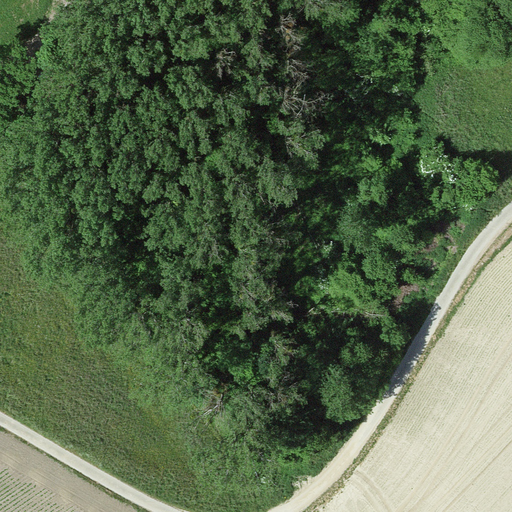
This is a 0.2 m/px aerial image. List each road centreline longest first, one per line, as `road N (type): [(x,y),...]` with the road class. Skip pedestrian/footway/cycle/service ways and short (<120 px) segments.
road 1 (track): [(283,511),(355,447),(478,245),(511,210)]
road 2 (track): [(0,419),(170,511)]
